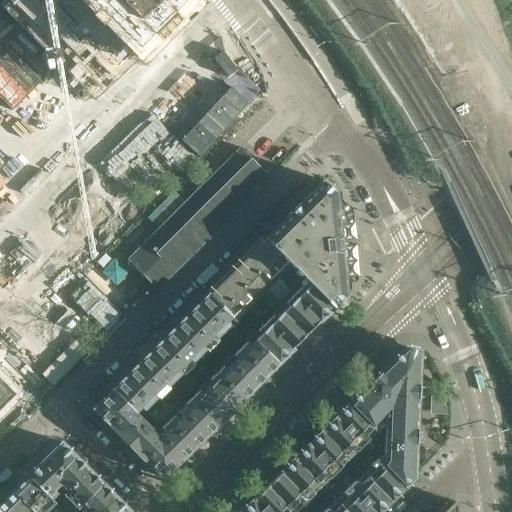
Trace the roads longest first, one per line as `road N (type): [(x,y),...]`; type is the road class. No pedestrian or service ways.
road 1 (unknown): [(38,0),(182,149),(223,99),(135,0)]
road 2 (residential): [(339,127),(55,405)]
road 3 (residential): [(202,511),(435,295)]
road 4 (unknown): [(0,52),(137,190)]
road 5 (unclassified): [(435,295),(339,127)]
road 6 (unclassified): [(491,471),(470,379),(435,295)]
road 7 (unknown): [(0,146),(80,225),(94,229),(137,190)]
road 8 (unclassified): [(339,127),(243,0)]
road 9 (residential): [(160,511),(55,405)]
